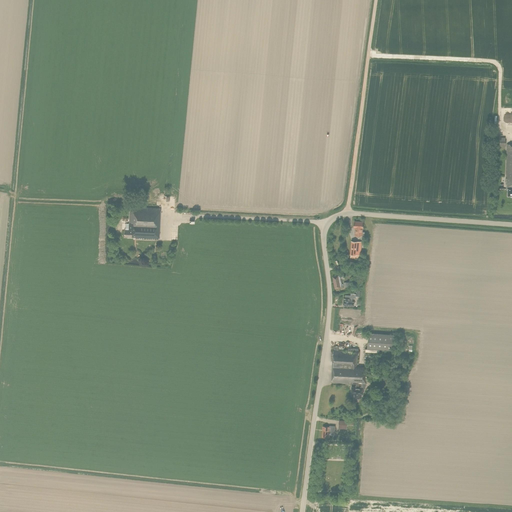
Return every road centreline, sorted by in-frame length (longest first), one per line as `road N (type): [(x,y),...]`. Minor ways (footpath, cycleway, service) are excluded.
road 1 (unclassified): [(301,511),(325,348),(324,225)]
road 2 (unclassified): [(511,224),(346,213),(324,225)]
